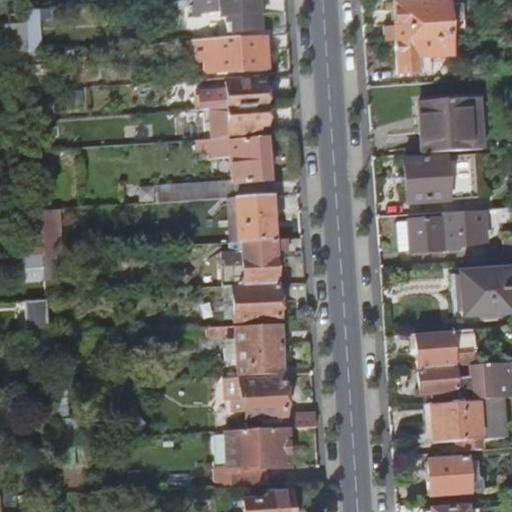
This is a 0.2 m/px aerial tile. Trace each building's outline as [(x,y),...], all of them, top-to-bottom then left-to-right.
[(188,0),(189,10),(219,8),(220,19),(226,18),(227,31),(253,30),(252,15),(258,14),(257,0),(188,0)] [(436,38),(451,37),(448,5),(447,0),(437,0),(394,3),(395,26),(396,41),(436,38)] [(463,4),(448,5),(451,37),(466,36),(463,4)] [(23,53),(34,52),(36,52),(32,9),(20,10),(23,53)] [(395,26),(386,26),(387,41),(396,41),(395,26)] [(215,75),(258,72),(256,57),(265,57),(264,39),(272,39),(271,36),(204,40),(205,46),(213,45),(215,74),(215,75)] [(438,55),(436,38),(396,41),(399,73),(432,70),(431,55),(438,55)] [(202,75),(215,74),(213,45),(205,46),(204,40),(188,41),(191,64),(201,63),(202,75)] [(23,53),(23,54),(25,77),(40,76),(49,75),(48,62),(35,63),(34,52),(23,53)] [(266,71),(265,57),(256,57),(258,72),(266,71)] [(40,89),(40,76),(25,77),(26,90),(38,90),(40,89)] [(225,107),(260,105),(260,86),(253,87),(253,81),(223,82),(223,86),(202,88),(202,97),(207,96),(208,108),(214,108),(225,107)] [(28,119),(40,118),(38,90),(26,90),(28,119)] [(479,99),(467,100),(470,150),(483,149),(479,99)] [(470,150),(467,100),(418,103),(421,154),(470,150)] [(261,126),(260,105),(225,107),(214,108),(208,108),(206,108),(207,131),(202,131),(202,141),(226,140),(225,134),(254,132),(254,126),(261,126)] [(43,150),(40,118),(28,119),(30,151),(43,150)] [(156,202),(227,198),(234,197),(266,195),(265,181),(268,181),(266,141),(230,143),(230,139),(226,140),(202,141),(196,141),(197,150),(213,149),(213,156),(229,155),(231,180),(155,185),(156,202)] [(33,185),(46,185),(43,150),(30,151),(33,185)] [(445,156),(402,159),(405,204),(448,201),(445,156)] [(35,206),(35,210),(48,209),(46,185),(33,185),(35,206)] [(467,194),(469,210),(497,208),(495,191),(467,194)] [(267,195),(266,195),(234,197),(236,241),(269,239),(267,195)] [(234,197),(227,198),(228,242),(236,241),(234,197)] [(443,229),(443,223),(511,219),(511,207),(497,208),(469,210),(443,212),(443,217),(407,220),(407,222),(409,251),(409,252),(459,249),(458,228),(443,229)] [(51,254),(54,254),(51,209),(48,209),(35,210),(37,241),(39,255),(51,254)] [(409,251),(407,222),(400,222),(401,252),(409,251)] [(221,287),(231,287),(275,285),(274,254),(281,254),(280,238),(269,239),(236,241),(228,242),(228,253),(219,253),(221,287)] [(24,257),(39,256),(39,255),(37,241),(22,242),(24,257)] [(19,257),(24,257),(22,242),(15,242),(16,257),(19,257)] [(54,294),(51,254),(39,255),(39,256),(41,280),(41,295),(53,294),(54,294)] [(41,280),(39,256),(24,257),(19,257),(21,280),(41,280)] [(511,268),(452,273),(455,317),(511,312),(511,268)] [(275,285),(231,287),(232,322),(276,319),(275,285)] [(41,295),(42,300),(43,311),(54,310),(53,294),(41,295)] [(45,341),(45,336),(43,321),(24,322),(25,343),(45,341)] [(227,328),(205,329),(205,338),(228,337),(227,328)] [(417,369),(471,365),(470,351),(474,351),(472,329),(416,333),(417,369)] [(235,333),(235,350),(236,361),(236,378),(237,378),(278,376),(277,330),(235,333)] [(60,386),(56,336),(45,336),(45,341),(48,386),(60,386)] [(225,362),(236,361),(235,350),(225,350),(225,362)] [(490,398),(507,397),(506,382),(511,382),(509,362),(471,365),(417,369),(420,394),(432,393),(432,397),(452,396),(453,401),(490,398)] [(282,375),(278,376),(237,378),(237,400),(244,400),(244,414),(244,420),(283,419),(283,415),(282,375)] [(229,414),(244,414),(244,400),(237,400),(237,378),(236,378),(222,378),(223,401),(228,400),(229,414)] [(66,438),(63,386),(60,386),(48,386),(49,390),(52,439),(66,438)] [(452,452),(476,450),(475,440),(493,439),(490,398),(453,401),(425,403),(429,444),(451,442),(452,452)] [(313,429),(312,414),(288,415),(288,419),(288,430),(313,429)] [(285,468),(284,430),(223,432),(223,469),(223,487),(253,486),(253,470),(264,469),(285,468)] [(465,493),(463,458),(426,461),(428,496),(465,493)] [(223,487),(223,469),(211,469),(211,488),(223,487)] [(265,486),(264,469),(253,470),(253,486),(265,486)] [(289,511),(289,493),(264,494),(264,500),(243,501),(243,511),(289,511)]
